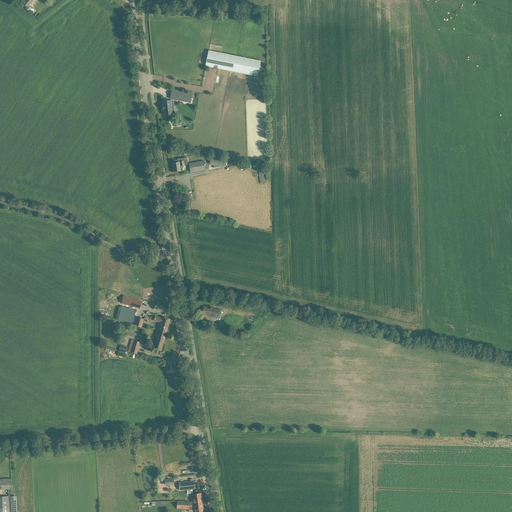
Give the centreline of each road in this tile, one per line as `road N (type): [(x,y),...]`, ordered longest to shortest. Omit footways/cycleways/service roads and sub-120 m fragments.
road 1 (tertiary): [(168,248),(136,4)]
road 2 (unclassified): [(198,429),(0,451)]
road 3 (tertiary): [(198,429),(168,248)]
road 4 (unclassified): [(168,248),(133,253),(67,219),(0,202)]
